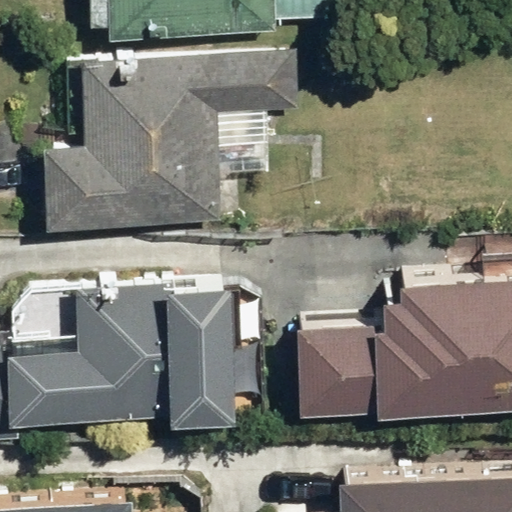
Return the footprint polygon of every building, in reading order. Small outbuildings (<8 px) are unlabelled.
[(111,0),(111,11),(280,16),(281,9),(366,11),(366,0),(111,0)] [(302,93),(302,38),(95,38),(94,129),(60,129),(59,209),(226,210),(227,159),(277,159),(277,93),(302,93)] [(511,386),(511,251),(392,250),(391,305),(317,304),(316,384),(511,386)] [(248,265),(184,264),(184,272),(86,271),(86,320),(18,319),(18,340),(18,402),(26,402),(183,404),(183,397),(247,398),(248,265)] [(18,402),(18,340),(0,340),(0,428),(25,429),(26,402),(18,402)] [(511,511),(511,457),(343,461),(344,493),(271,494),(271,511),(511,511)] [(193,511),(192,462),(113,465),(114,489),(64,490),(64,511),(193,511)]
